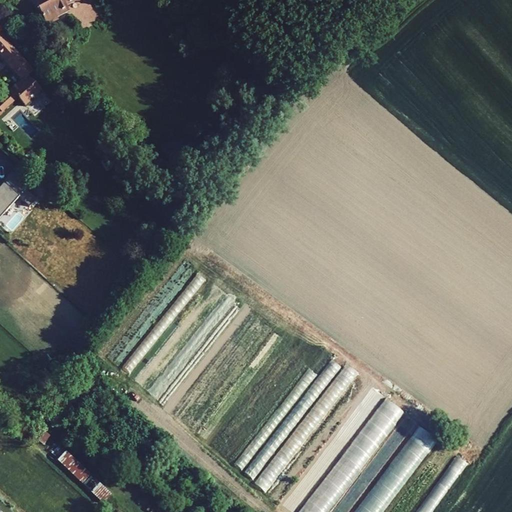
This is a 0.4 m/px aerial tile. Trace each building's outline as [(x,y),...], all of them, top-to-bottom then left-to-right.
[(33,0),(46,23),(56,17),(69,11),(66,5),(76,0),(88,0),(33,0)] [(0,35),(0,31),(2,30),(0,28),(0,111),(13,99),(21,107),(37,92),(30,84),(36,78),(0,35)] [(21,185),(23,182),(12,172),(2,182),(4,183),(0,187),(0,217),(19,197),(29,206),(36,198),(21,185)] [(74,414),(103,387),(87,373),(59,399),(74,414)] [(330,511),(403,410),(383,397),(300,511),(330,511)] [(59,428),(74,414),(59,399),(44,413),(59,428)] [(418,425),(354,511),(382,511),(436,439),(418,425)] [(42,445),(49,437),(44,432),(37,441),(42,445)] [(57,460),(82,483),(90,475),(65,451),(57,460)] [(456,456),(438,482),(448,490),(466,463),(456,456)] [(91,492),(103,503),(111,495),(99,483),(91,492)]
